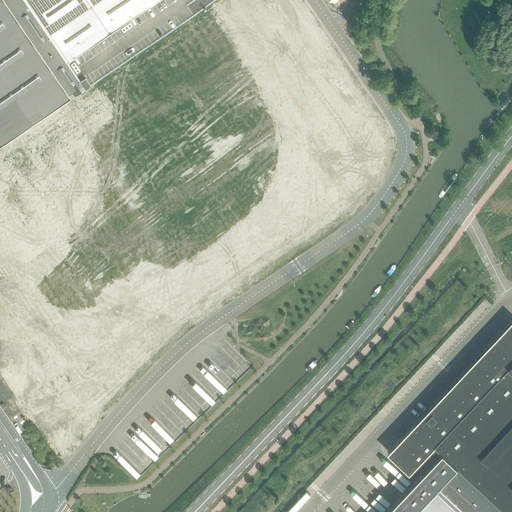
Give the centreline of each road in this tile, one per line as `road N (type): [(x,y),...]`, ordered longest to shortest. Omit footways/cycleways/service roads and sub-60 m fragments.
road 1 (unclassified): [(50,499),(160,368),(202,329),(363,221),(397,174),(406,145),(401,126),(315,0)]
road 2 (secondary): [(198,511),(401,291),(511,138)]
road 3 (unclassified): [(511,301),(310,511)]
